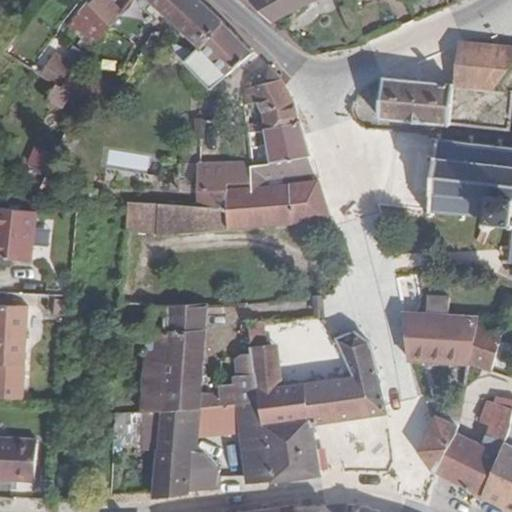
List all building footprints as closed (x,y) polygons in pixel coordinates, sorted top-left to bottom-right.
[(197,0),(147,0),(199,47),(221,23),(197,0)] [(311,0),(249,0),(272,22),(303,3),(311,0)] [(408,0),(417,20),(458,2),(457,0),(408,0)] [(93,46),(110,25),(86,5),(68,26),(93,46)] [(221,23),(199,47),(194,51),(183,64),(219,99),(226,77),(252,53),(221,23)] [(458,84),(457,88),(489,91),(511,59),(511,46),(461,43),(458,84)] [(264,130),(299,123),(292,100),(281,80),(267,66),(266,67),(251,78),(245,105),(255,100),(262,113),(264,130)] [(61,87),(72,95),(79,99),(83,93),(117,107),(122,92),(75,70),(61,87)] [(457,88),(458,84),(450,84),(383,78),(379,118),(438,124),(449,125),(452,87),(457,88)] [(62,111),(72,95),(61,87),(56,85),(46,101),(62,111)] [(250,187),(279,184),(278,179),(314,175),(299,123),(264,130),(270,163),(249,166),(250,187)] [(511,146),(504,145),(504,140),(500,140),(500,145),(474,143),(475,136),(471,136),(470,142),(442,139),(443,133),(437,132),(437,135),(437,138),(431,138),(431,143),(436,143),(435,154),(428,154),(427,158),(434,159),(432,187),(424,187),(423,192),(430,192),(429,207),(423,206),(423,210),(429,211),(428,218),(433,218),(434,211),(462,215),(461,221),(464,221),(466,215),(485,217),(481,221),(482,225),(483,229),(486,231),(489,231),(493,229),(495,222),(507,223),(507,230),(511,230),(511,224),(511,146)] [(250,187),(249,166),(249,161),(215,162),(197,162),(193,206),(208,207),(226,208),(226,189),(250,187)] [(316,181),(279,184),(250,187),(226,189),(226,208),(208,207),(210,230),(330,218),(319,180),(316,181)] [(157,235),(160,203),(126,200),(123,233),(157,235)] [(208,207),(193,206),(160,203),(157,235),(210,230),(208,207)] [(0,253),(27,256),(31,208),(0,204),(0,253)] [(0,394),(18,396),(25,305),(13,304),(3,304),(3,297),(0,296),(0,394)] [(409,362),(468,364),(476,325),(477,318),(446,316),(447,297),(425,296),(424,315),(400,314),(407,362),(409,362)] [(62,313),(64,298),(50,297),(49,312),(62,313)] [(258,400),(254,374),(232,376),(232,384),(216,386),(217,394),(199,396),(206,308),(206,304),(165,306),(165,332),(146,334),(141,412),(161,411),(197,410),(258,400)] [(264,341),(262,323),(247,325),(250,342),(264,341)] [(476,325),(468,364),(490,373),(501,334),(476,325)] [(310,417),(311,423),(388,412),(368,343),(352,332),(340,337),(336,340),(354,378),(281,387),(278,368),(254,372),(254,374),(258,400),(262,424),(310,417)] [(254,372),(278,368),(276,344),(250,347),(254,372)] [(457,386),(464,388),(465,378),(459,376),(457,386)] [(450,399),(440,419),(457,428),(461,403),(450,399)] [(262,424),(258,400),(197,410),(195,431),(240,428),(247,479),(247,480),(269,477),(262,424)] [(482,495),(503,444),(509,426),(511,414),(511,405),(497,400),(481,445),(455,433),(435,472),(482,495)] [(195,431),(197,410),(161,411),(158,451),(193,451),(194,451),(195,431)] [(435,472),(455,433),(457,428),(440,419),(435,416),(434,419),(418,451),(430,469),(435,472)] [(317,475),(311,423),(310,417),(262,424),(269,477),(270,482),(317,475)] [(0,476),(27,479),(30,438),(0,435),(0,476)] [(511,448),(503,444),(482,495),(511,511),(511,448)] [(213,487),(216,476),(217,470),(214,466),(191,469),(193,451),(158,451),(154,489),(154,497),(187,493),(188,491),(213,487)]
